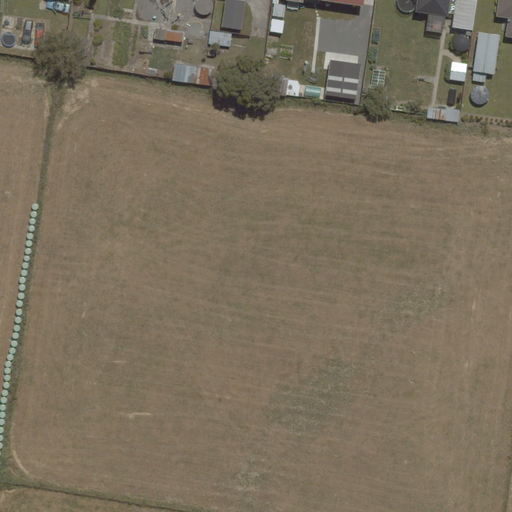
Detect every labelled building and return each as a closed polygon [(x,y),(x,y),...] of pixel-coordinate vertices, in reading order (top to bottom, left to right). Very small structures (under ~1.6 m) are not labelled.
[(288,0),(366,12),(368,0),(288,0)] [(448,0),(416,0),(415,16),(446,20),(448,0)] [(472,34),(476,3),(455,0),(451,31),(472,34)] [(511,0),(496,0),(494,20),(509,22),(506,38),(511,39),(511,0)] [(247,5),(224,1),(220,26),(244,29),(247,5)] [(487,75),(497,77),(503,36),(480,32),(472,81),(486,83),(487,75)] [(282,75),(279,95),(302,98),(304,78),(282,75)]
